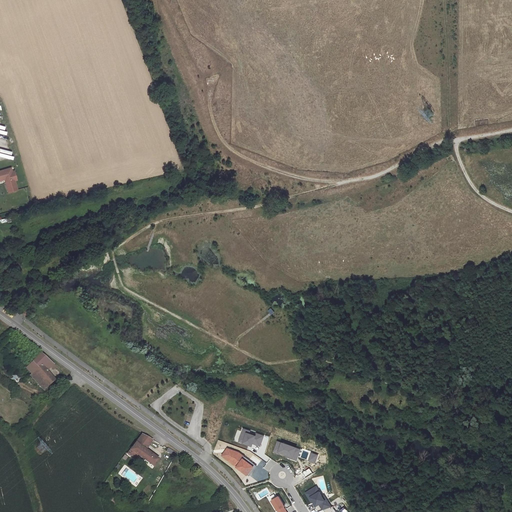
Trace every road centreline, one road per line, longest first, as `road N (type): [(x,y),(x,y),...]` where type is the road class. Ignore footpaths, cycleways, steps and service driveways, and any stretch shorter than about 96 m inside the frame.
road 1 (tertiary): [(0,314),(212,471),(246,511)]
road 2 (track): [(511,129),(436,141),(382,172),(338,182)]
